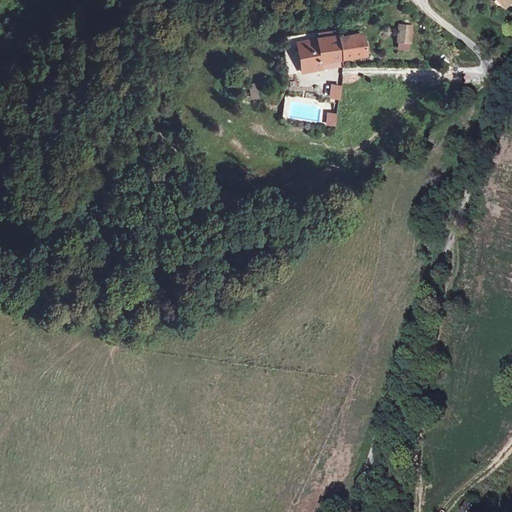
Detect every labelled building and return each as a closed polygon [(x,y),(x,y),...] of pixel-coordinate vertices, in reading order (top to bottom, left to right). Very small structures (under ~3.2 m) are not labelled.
[(410,24),(399,24),(399,38),(409,38),(410,24)] [(297,45),(303,72),(323,68),(322,62),(344,58),(365,53),(361,32),(318,41),(317,39),(297,45)] [(322,62),(323,68),(346,64),(344,58),(322,62)] [(257,85),(248,87),(251,100),(260,98),(257,85)] [(341,91),(333,90),(332,98),(340,99),(341,91)] [(327,113),(325,126),(337,127),(338,114),(327,113)] [(481,511),(482,510),(461,497),(453,511),(454,511),(481,511)]
